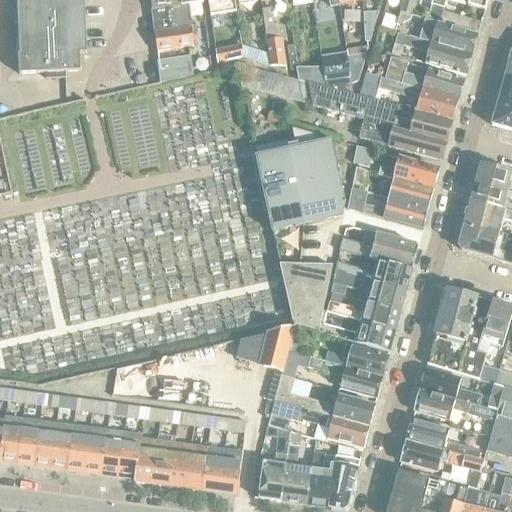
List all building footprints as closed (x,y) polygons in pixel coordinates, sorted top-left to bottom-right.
[(45,74),(45,80),(65,79),(64,73),(80,72),(79,55),(87,54),(84,0),(16,0),(19,55),(17,55),(18,75),(45,74)] [(202,0),(150,0),(158,52),(194,47),(189,5),(202,3),(202,0)] [(236,12),(234,0),(207,0),(210,16),(236,12)] [(403,0),(400,12),(412,16),(416,0),(403,0)] [(432,0),(432,3),(427,20),(436,23),(440,25),(444,13),(446,7),(447,0),(432,0)] [(469,0),(468,6),(485,11),(487,0),(469,0)] [(260,10),(265,47),(268,64),(286,66),(279,23),(274,24),(272,8),(260,10)] [(364,41),(369,41),(378,11),(362,12),(364,41)] [(410,21),(412,16),(400,12),(396,25),(400,27),(410,21)] [(481,24),(444,13),(440,25),(477,36),(481,24)] [(412,29),(409,38),(471,56),(477,36),(440,25),(436,23),(433,35),(412,29)] [(399,57),(402,48),(426,55),(424,65),(465,77),(471,56),(409,38),(397,34),(391,55),(399,57)] [(298,72),(298,69),(294,44),(287,45),(291,71),(298,72)] [(239,45),(215,49),(217,64),(241,58),(239,45)] [(268,64),(265,47),(255,48),(257,62),(268,65),(268,64)] [(347,57),(350,75),(351,83),(358,80),(365,54),(347,57)] [(195,76),(192,57),(159,62),(162,83),(195,76)] [(384,79),(458,102),(464,81),(426,70),(424,78),(404,72),(407,62),(390,57),(384,79)] [(452,122),(415,113),(412,122),(398,118),(401,109),(375,101),(375,102),(361,98),(353,96),(325,89),(300,83),(238,66),(242,86),(312,105),(312,106),(363,119),(359,137),(388,146),(388,147),(441,162),(452,122)] [(322,69),(298,69),(298,72),(300,83),(325,89),(324,79),(322,78),(322,69)] [(378,90),(382,79),(376,77),(376,76),(368,74),(361,98),(375,102),(375,101),(374,101),(378,90)] [(137,85),(144,83),(143,75),(135,77),(137,85)] [(324,78),(324,79),(325,89),(353,96),(351,83),(350,75),(324,78)] [(511,79),(505,78),(498,102),(511,105),(511,79)] [(382,79),(378,90),(418,101),(415,113),(452,122),(458,102),(384,79),(382,79)] [(494,117),(491,126),(511,131),(511,105),(498,102),(494,117)] [(331,141),(257,156),(273,232),(341,217),(344,201),(331,141)] [(369,168),(373,153),(357,149),(353,164),(369,168)] [(378,176),(393,180),(433,191),(438,171),(398,160),(395,171),(380,167),(378,176)] [(475,184),(504,191),(507,181),(511,182),(511,172),(485,166),(479,169),(475,184)] [(366,172),(357,169),(353,185),(362,187),(366,172)] [(393,180),(391,190),(381,188),(378,197),(388,200),(428,211),(433,191),(393,180)] [(475,184),(470,202),(511,213),(511,202),(504,200),(507,192),(504,191),(475,184)] [(347,211),(422,231),(428,211),(388,200),(386,210),(364,204),(367,194),(352,190),(347,211)] [(481,229),(498,234),(502,219),(511,222),(511,213),(470,202),(464,227),(481,231),(481,229)] [(461,251),(511,266),(511,262),(511,253),(503,251),(507,236),(498,234),(481,229),(481,231),(464,227),(458,246),(461,251)] [(373,247),(345,239),(341,253),(377,263),(411,272),(417,250),(418,249),(415,246),(377,236),(373,247)] [(338,263),(335,274),(406,293),(411,272),(377,263),(374,272),(338,263)] [(280,265),(294,326),(318,334),(332,266),(280,265)] [(365,304),(400,313),(406,293),(335,274),(333,283),(369,292),(365,304)] [(479,382),(484,366),(487,356),(476,353),(492,303),(478,299),(478,298),(447,290),(427,366),(479,382)] [(511,308),(492,302),(492,303),(476,353),(487,356),(490,344),(502,348),(511,315),(511,308)] [(329,303),(326,315),(395,334),(400,313),(365,304),(362,315),(354,313),(355,310),(329,303)] [(389,355),(395,334),(326,315),(324,324),(357,334),(354,344),(389,355)] [(283,375),(288,354),(294,330),(265,336),(242,338),(236,359),(258,366),(274,370),(266,400),(275,401),(282,378),(280,378),(281,375),(283,375)] [(331,353),(328,365),(382,380),(388,358),(349,347),(346,358),(331,353)] [(376,400),(382,380),(328,365),(306,359),(304,368),(342,378),(339,390),(376,400)] [(479,382),(493,386),(494,387),(499,371),(484,366),(479,382)] [(426,370),(420,391),(497,412),(503,390),(494,387),(493,386),(489,396),(458,388),(460,380),(426,370)] [(503,390),(511,392),(511,374),(499,371),(494,387),(503,390)] [(288,395),(290,389),(292,381),(282,378),(275,401),(275,404),(368,429),(374,408),(337,398),(335,408),(288,395)] [(511,392),(503,390),(497,412),(494,422),(487,451),(511,458),(511,392)] [(420,391),(414,413),(448,421),(451,410),(494,422),(497,412),(420,391)] [(12,403),(24,405),(25,394),(14,392),(12,403)] [(25,394),(24,405),(36,406),(37,395),(25,394)] [(46,408),(58,409),(59,398),(48,397),(46,408)] [(59,398),(58,409),(69,411),(71,400),(59,398)] [(80,412),(91,414),(93,403),(81,401),(80,412)] [(93,403),(91,414),(103,415),(104,404),(93,403)] [(368,429),(275,404),(268,427),(279,431),(288,432),(291,421),(302,424),(303,421),(329,429),(326,439),(363,449),(368,429)] [(113,417),(125,418),(126,407),(115,406),(113,417)] [(138,409),(126,407),(125,418),(136,420),(138,409)] [(147,421),(159,423),(160,412),(149,410),(147,421)] [(172,413),(160,412),(159,423),(170,424),(172,413)] [(6,419),(5,419),(0,459),(0,461),(17,464),(23,417),(6,415),(6,419)] [(181,426),(193,427),(194,416),(182,415),(181,426)] [(194,416),(193,427),(204,429),(205,418),(194,416)] [(33,466),(40,420),(23,417),(17,464),(33,466)] [(214,430),(227,432),(228,421),(216,419),(214,430)] [(56,422),(40,420),(33,466),(50,469),(56,422)] [(244,434),(245,423),(228,421),(227,432),(244,434)] [(406,442),(463,457),(466,446),(451,441),(449,447),(444,445),(448,431),(412,421),(406,442)] [(67,471),(73,424),(56,422),(50,469),(67,471)] [(90,426),(73,424),(67,471),(84,473),(90,426)] [(101,475),(107,429),(90,426),(84,473),(101,475)] [(118,478),(124,431),(107,429),(101,475),(118,478)] [(141,433),(124,431),(118,478),(134,480),(134,484),(140,438),(141,433)] [(289,433),(288,432),(279,431),(273,464),(263,464),(258,500),(280,503),(289,433)] [(299,435),(289,433),(280,503),(306,507),(311,468),(295,466),(299,435)] [(140,438),(134,484),(151,486),(157,440),(140,438)] [(157,440),(151,486),(168,488),(174,442),(157,440)] [(174,442),(168,488),(185,490),(191,444),(174,442)] [(469,476),(466,485),(466,486),(476,488),(484,463),(463,458),(463,457),(406,442),(401,463),(437,472),(441,455),(447,456),(445,462),(461,466),(460,469),(470,472),(469,476)] [(191,444),(185,490),(202,493),(208,447),(191,444)] [(219,495),(225,449),(208,447),(202,493),(219,495)] [(347,508),(359,463),(352,461),(354,451),(338,447),(335,464),(328,510),(342,511),(347,508)] [(242,451),(225,449),(219,495),(236,497),(242,451)] [(474,450),(471,457),(481,460),(483,453),(474,450)] [(311,468),(306,507),(328,510),(335,464),(330,463),(329,470),(311,468)] [(398,473),(392,493),(442,507),(448,485),(437,481),(435,491),(427,488),(429,481),(398,473)] [(483,511),(505,511),(511,490),(511,479),(504,478),(500,493),(494,511),(485,511),(484,511),(483,511)] [(448,485),(442,507),(440,511),(461,511),(468,489),(458,487),(454,505),(446,503),(448,498),(451,495),(454,486),(448,485)] [(461,511),(483,511),(484,511),(468,508),(470,500),(477,502),(479,492),(468,489),(461,511)] [(440,511),(442,507),(392,493),(387,511),(440,511)]
